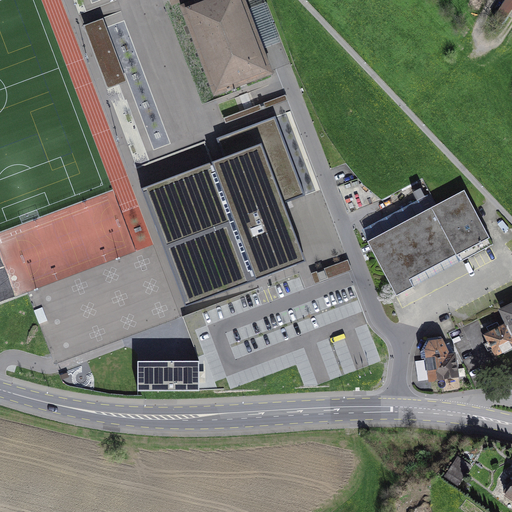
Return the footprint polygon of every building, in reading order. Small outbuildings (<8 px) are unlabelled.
[(201,0),(182,8),(215,95),(273,75),(264,49),(249,9),(245,0),(201,0)] [(511,0),(507,0),(495,18),(504,24),(511,12),(511,0)] [(257,6),(249,9),(264,49),(272,46),(281,42),(266,3),(257,6)] [(121,12),(105,18),(109,26),(124,20),(121,12)] [(106,27),(103,19),(83,26),(107,89),(119,85),(127,82),(106,27)] [(216,139),(224,158),(213,162),(141,189),(185,307),(306,261),(284,204),(305,196),(275,117),(216,139)] [(167,136),(152,142),(155,150),(170,144),(167,136)] [(425,196),(421,188),(413,193),(417,201),(425,196)] [(436,205),(367,242),(396,296),(414,287),(410,280),(464,252),(468,258),(493,245),(475,209),(464,190),(436,205)] [(361,231),(367,242),(436,205),(430,194),(425,196),(417,201),(361,231)] [(464,252),(410,280),(414,287),(468,258),(464,252)] [(300,278),(286,284),(290,295),(304,289),(300,278)] [(511,305),(501,311),(507,323),(511,332),(511,305)] [(511,332),(507,323),(485,335),(489,341),(484,344),(488,351),(493,349),(496,355),(511,346),(511,332)] [(428,360),(431,380),(444,378),(444,377),(457,375),(454,355),(450,355),(441,337),(428,339),(423,348),(425,360),(428,360)] [(164,363),(137,363),(137,392),(199,392),(199,362),(164,363)] [(471,466),(458,457),(444,477),(457,486),(471,466)]
